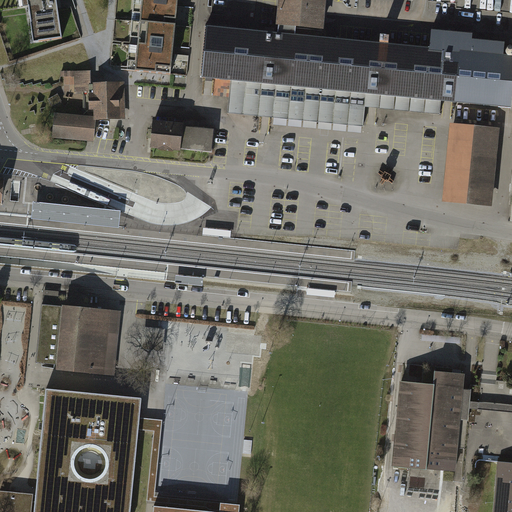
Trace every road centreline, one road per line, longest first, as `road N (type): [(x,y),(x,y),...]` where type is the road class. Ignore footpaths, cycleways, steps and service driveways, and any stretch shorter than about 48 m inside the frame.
road 1 (residential): [(511,329),(0,274)]
road 2 (residential): [(133,163),(304,186),(511,234)]
road 3 (residential): [(205,0),(192,115),(139,111),(133,163)]
road 4 (residential): [(5,150),(133,163)]
